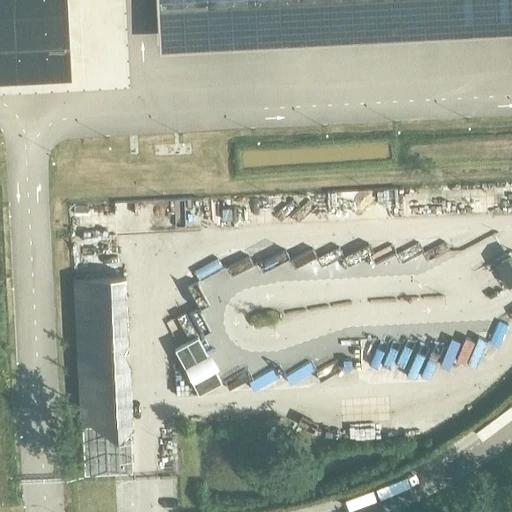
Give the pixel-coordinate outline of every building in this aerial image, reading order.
[(67,0),(0,0),(0,85),(71,82),(67,0)] [(256,0),(182,0),(185,45),(258,41),(256,0)] [(511,257),(511,256),(500,262),(511,283),(511,257)] [(125,276),(72,278),(76,362),(129,360),(125,276)] [(197,336),(174,348),(198,392),(221,380),(197,336)] [(82,428),(84,471),(84,473),(132,471),(130,425),(82,428)]
